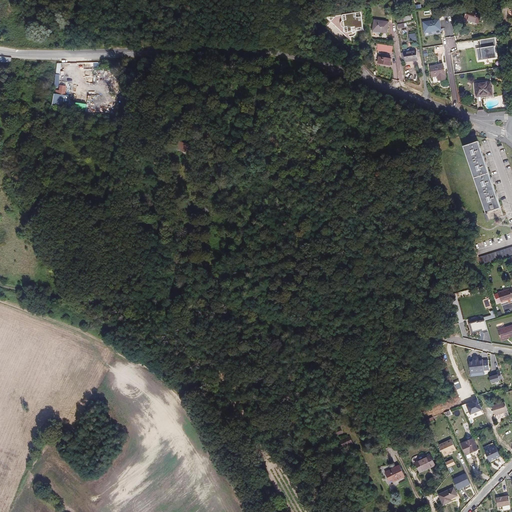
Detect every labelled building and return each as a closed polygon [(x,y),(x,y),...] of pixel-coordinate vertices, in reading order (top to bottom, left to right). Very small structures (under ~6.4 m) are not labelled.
[(468,9),(464,19),(479,24),(482,13),(468,9)] [(361,17),(340,20),(342,31),(363,28),(361,17)] [(423,22),(425,32),(433,31),(432,30),(441,29),(439,19),(423,22)] [(389,22),(374,20),(373,30),(381,31),(381,32),(387,33),(389,22)] [(393,46),(373,43),(372,49),(392,52),(393,46)] [(496,58),(494,46),(482,48),(484,60),(496,58)] [(417,50),(402,53),(403,62),(418,60),(417,50)] [(379,58),(378,58),(377,63),(382,64),(386,64),(390,65),(391,59),(388,59),(389,57),(383,56),(383,58),(379,57),(379,58)] [(443,64),(431,67),(432,77),(445,75),(443,64)] [(490,83),(476,84),(477,96),(492,95),(490,83)] [(56,89),(55,94),(66,94),(66,85),(59,84),(59,89),(56,89)] [(188,143),(179,141),(177,147),(187,150),(188,143)] [(479,141),(464,146),(489,220),(504,215),(479,141)] [(511,247),(478,258),(480,265),(511,255),(511,247)] [(511,287),(511,286),(498,290),(501,300),(511,297),(511,287)] [(511,323),(497,328),(500,338),(511,334),(511,323)] [(483,358),(469,359),(470,374),(484,372),(484,371),(489,370),(488,359),(483,360),(483,358)] [(500,380),(499,376),(501,375),(500,370),(495,372),(496,374),(490,376),(492,383),(500,380)] [(478,401),(468,405),(471,414),(481,410),(478,401)] [(505,402),(492,406),(495,415),(508,411),(505,402)] [(342,439),(344,446),(353,443),(350,436),(342,439)] [(473,438),(462,444),(466,454),(478,450),(473,438)] [(452,439),(439,445),(444,456),(457,450),(452,439)] [(496,447),(486,451),(490,461),(500,456),(496,447)] [(435,465),(430,455),(415,462),(420,472),(435,465)] [(453,459),(445,462),(448,467),(456,464),(453,459)] [(400,465),(385,472),(391,483),(405,476),(400,465)] [(466,474),(453,480),(458,490),(470,484),(466,474)] [(454,488),(439,495),(444,505),(452,501),(451,499),(458,496),(454,488)] [(510,505),(508,496),(497,498),(498,507),(504,506),(510,505)]
